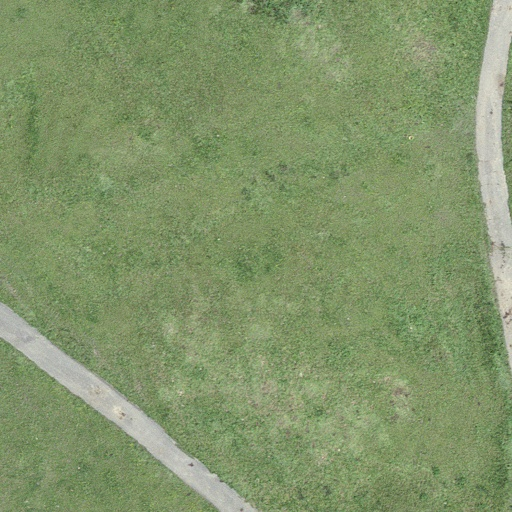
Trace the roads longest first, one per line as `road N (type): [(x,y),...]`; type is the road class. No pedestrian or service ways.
road 1 (unclassified): [(0,318),(150,420),(257,511)]
road 2 (unclassified): [(511,212),(500,135),(511,66)]
